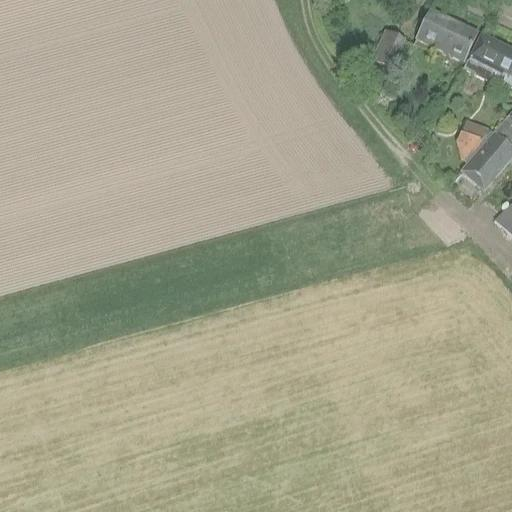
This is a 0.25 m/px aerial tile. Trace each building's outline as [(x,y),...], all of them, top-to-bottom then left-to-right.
[(477,37),(430,14),(416,43),(463,66),(477,37)] [(386,32),(372,63),(391,72),(406,41),(386,32)] [(511,89),(511,52),(482,38),(464,75),(487,86),(490,79),(511,89)] [(511,117),(496,136),(495,136),(462,174),(485,194),(511,162),(511,151),(510,150),(511,148),(511,117)] [(469,129),(461,146),(466,159),(469,162),(490,138),(469,129)] [(511,209),(494,226),(511,244),(511,209)]
